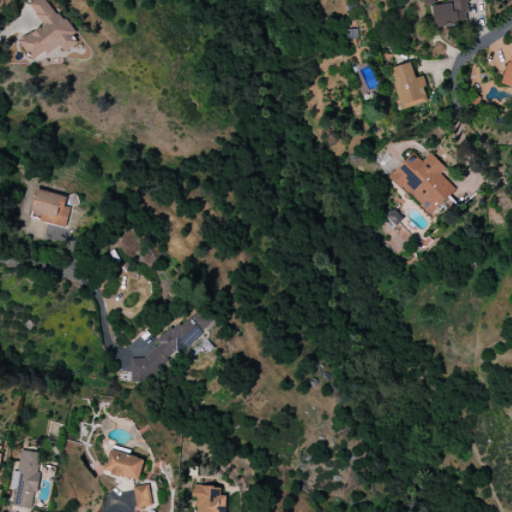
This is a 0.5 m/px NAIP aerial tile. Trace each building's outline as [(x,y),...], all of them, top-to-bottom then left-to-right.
[(33,0),(29,3),(43,24),(19,41),(33,62),(59,44),(65,52),(77,44),(71,34),(72,34),(49,0),(33,0)] [(433,5),(435,26),(468,23),(466,1),(472,0),(446,0),(447,4),(433,5)] [(502,85),(511,87),(511,48),(511,49),(502,85)] [(427,103),(423,87),(426,87),(423,76),(415,79),(410,63),(393,68),(397,81),(393,82),(402,110),(427,103)] [(430,153),(421,162),(413,153),(390,175),(429,216),(456,190),(440,174),(445,169),(430,153)] [(67,196),(36,189),(30,220),(66,227),(70,208),(65,206),(67,196)] [(131,383),(147,382),(175,356),(178,356),(214,323),(202,310),(198,310),(180,326),(171,326),(158,339),(158,346),(144,359),(131,359),(131,383)] [(144,457),(110,449),(104,473),(139,481),(144,457)] [(10,506),(34,509),(41,453),(20,450),(17,473),(14,472),(10,506)] [(150,511),(151,486),(135,486),(134,511),(150,511)] [(195,511),(225,511),(226,496),(221,496),(221,487),(193,486),(193,499),(196,499),(195,511)]
